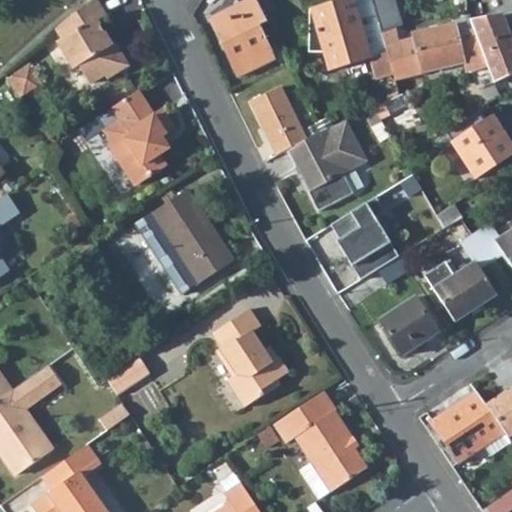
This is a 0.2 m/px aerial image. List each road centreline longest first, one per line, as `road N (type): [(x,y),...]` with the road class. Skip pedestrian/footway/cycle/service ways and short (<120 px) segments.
road 1 (residential): [(167,0),(392,412)]
road 2 (residential): [(511,331),(392,412)]
